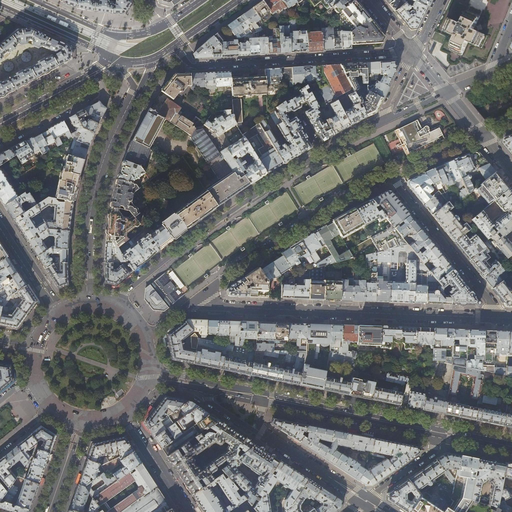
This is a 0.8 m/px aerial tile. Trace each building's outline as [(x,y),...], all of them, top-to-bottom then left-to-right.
[(98,10),(100,10),(107,11),(111,11),(114,12),(124,12),(131,2),(129,0),(62,0),(63,2),(67,3),(75,5),(82,7),(93,9),(98,10)] [(263,0),(262,1),(269,11),(272,15),(277,11),(276,10),(278,8),(279,10),(283,8),(284,9),(285,9),(287,8),(287,7),(288,6),(283,0),(263,0)] [(321,0),(325,5),(327,4),(330,8),(340,0),(321,0)] [(353,0),(340,0),(330,8),(321,16),(327,18),(328,18),(328,15),(335,10),(338,13),(343,9),(342,7),(342,5),(343,5),(344,4),(344,3),(345,3),(347,6),(353,0)] [(367,17),(353,0),(347,6),(343,9),(338,13),(334,16),(340,24),(350,28),(350,34),(351,44),(382,42),(384,38),(367,17)] [(394,0),(389,4),(393,9),(395,11),(405,3),(409,0),(394,0)] [(257,4),(252,8),(259,18),(269,11),(262,1),(257,4)] [(416,29),(426,8),(414,2),(412,6),(412,10),(413,11),(412,12),(411,12),(410,12),(409,12),(409,13),(409,14),(407,12),(408,11),(408,10),(409,10),(409,9),(410,9),(410,8),(409,8),(409,7),(408,7),(405,3),(395,11),(410,29),(416,29)] [(248,11),(244,14),(257,32),(258,32),(261,31),(261,30),(262,30),(260,27),(259,27),(255,23),(260,20),(259,18),(252,8),(248,11)] [(449,50),(462,56),(468,42),(481,48),(487,36),(474,29),(479,17),(467,11),(462,23),(460,23),(448,18),(442,30),(456,36),(449,50)] [(240,16),(236,20),(247,36),(249,35),(257,32),(244,14),(240,16)] [(247,36),(236,20),(232,22),(227,25),(230,29),(237,39),(244,36),(247,36)] [(279,25),(279,28),(281,53),(285,53),(291,53),(289,30),(289,24),(279,25)] [(302,31),(298,31),(299,52),(305,52),(308,51),(307,33),(306,27),(302,27),(302,31)] [(17,30),(0,44),(0,97),(2,96),(23,85),(46,73),(61,65),(71,60),(71,47),(56,40),(46,36),(36,31),(30,28),(27,29),(17,30)] [(274,39),(267,40),(268,54),(274,54),(281,53),(279,28),(273,29),(274,39)] [(321,28),(321,34),(323,51),(330,50),(334,50),(333,40),(330,40),(330,37),(333,37),(333,29),(333,28),(321,28)] [(340,29),(333,29),(333,37),(333,40),(334,50),(339,50),(342,49),(341,34),(340,29)] [(292,30),(289,30),(291,53),(294,52),(299,52),(298,31),(292,32),(292,30)] [(213,37),(219,44),(225,39),(219,32),(213,37)] [(258,32),(257,32),(249,35),(250,55),(254,55),(259,54),(258,33),(258,32)] [(311,33),(307,33),(308,51),(313,51),(323,51),(321,34),(320,34),(320,33),(319,32),(316,32),(315,33),(315,34),(311,34),(311,33)] [(260,33),(258,33),(259,54),(263,54),(268,54),(267,40),(267,37),(262,37),(262,36),(260,36),(260,33)] [(350,34),(341,34),(342,49),(347,49),(351,49),(351,44),(350,34)] [(249,35),(247,36),(244,36),(244,42),(237,43),(238,56),(245,55),(250,55),(249,35)] [(210,39),(206,43),(211,50),(212,57),(215,57),(221,57),(220,46),(219,44),(213,37),(210,39)] [(219,44),(220,46),(221,57),(232,56),(238,56),(237,43),(237,40),(233,40),(233,43),(219,44)] [(207,58),(212,57),(211,50),(206,43),(199,48),(193,54),(195,58),(207,58)] [(380,75),(379,76),(381,77),(381,75),(382,76),(379,83),(388,87),(398,66),(394,61),(388,61),(379,62),(380,75)] [(370,63),(365,63),(366,77),(370,76),(370,75),(373,75),(373,77),(370,77),(370,81),(372,81),(374,81),(376,82),(377,82),(379,76),(380,75),(379,62),(370,63)] [(367,87),(367,81),(366,77),(365,63),(353,64),(340,64),(354,92),(362,87),(367,87)] [(331,65),(322,66),(322,74),(328,85),(350,126),(356,122),(367,117),(354,92),(340,64),(331,65)] [(311,66),(303,67),(303,81),(304,82),(313,81),(313,80),(315,80),(315,81),(320,89),(328,85),(322,74),(322,66),(311,66)] [(294,67),(288,68),(289,82),(289,87),(293,86),(293,85),(297,85),(297,84),(305,83),(304,82),(303,81),(303,67),(294,67)] [(265,69),(265,76),(266,90),(273,89),(273,88),(279,88),(278,83),(279,84),(279,81),(279,79),(281,79),(280,77),(282,77),(281,73),(285,73),(285,82),(289,82),(288,68),(276,68),(265,69)] [(222,72),(215,72),(217,95),(217,99),(232,98),(230,78),(230,71),(222,72)] [(212,72),(204,73),(205,87),(205,89),(207,89),(207,95),(217,95),(215,72),(212,72)] [(199,73),(190,74),(191,86),(191,88),(194,90),(197,87),(198,87),(205,87),(204,73),(199,73)] [(187,86),(191,86),(190,74),(187,74),(174,75),(161,91),(173,100),(179,91),(180,92),(181,92),(182,93),(183,92),(187,86)] [(247,77),(230,78),(232,98),(232,110),(233,115),(233,120),(236,125),(237,126),(241,126),(241,122),(242,122),(240,95),(246,95),(246,96),(250,96),(250,95),(266,94),(266,90),(265,76),(259,76),(247,77)] [(372,81),(370,81),(367,81),(367,87),(367,91),(382,99),(383,99),(383,98),(384,97),(384,96),(385,94),(386,91),(387,91),(387,90),(387,88),(388,88),(387,88),(388,87),(379,83),(377,82),(376,82),(374,86),(374,85),(373,84),(372,84),(372,81)] [(328,85),(320,89),(321,91),(320,91),(319,91),(319,92),(319,93),(320,93),(321,93),(325,102),(325,103),(325,104),(325,105),(326,105),(327,105),(327,104),(327,103),(329,102),(330,105),(334,114),(335,116),(329,119),(326,120),(325,121),(333,135),(341,130),(350,126),(328,85)] [(291,100),(297,109),(300,107),(300,106),(301,106),(301,105),(300,105),(300,104),(306,101),(308,105),(314,101),(310,93),(307,94),(305,91),(308,89),(306,86),(299,91),(301,95),(296,98),(295,97),(292,99),(291,100)] [(375,112),(382,99),(367,91),(367,87),(362,87),(354,92),(367,117),(371,115),(375,112)] [(142,122),(132,141),(148,148),(149,149),(165,119),(175,125),(191,136),(190,137),(207,163),(221,154),(235,174),(235,175),(236,175),(237,175),(239,177),(213,195),(211,192),(210,191),(208,193),(217,206),(223,202),(242,189),(250,184),(215,133),(205,126),(195,128),(192,126),(193,123),(181,116),(177,114),(181,108),(167,99),(157,114),(149,108),(142,122)] [(297,109),(291,100),(290,100),(289,100),(287,102),(287,103),(284,105),(282,103),(276,107),(278,111),(278,113),(276,113),(284,127),(286,125),(287,126),(287,127),(288,127),(289,128),(290,128),(292,131),(290,132),(292,134),(291,134),(293,137),(290,138),(300,154),(311,147),(302,132),(294,118),(289,121),(287,118),(284,114),(290,110),(290,111),(291,111),(292,111),(293,112),(295,110),(297,109)] [(318,107),(314,101),(308,105),(310,109),(305,112),(312,124),(320,119),(319,117),(320,116),(318,112),(317,112),(316,112),(315,110),(317,109),(317,108),(318,108),(318,107)] [(95,104),(90,106),(95,114),(101,117),(104,112),(106,109),(99,102),(95,104)] [(87,108),(84,110),(89,120),(98,124),(100,120),(101,117),(95,114),(90,106),(87,108)] [(79,112),(75,114),(82,128),(94,133),(96,129),(98,124),(89,120),(84,110),(79,112)] [(204,125),(205,126),(215,133),(250,184),(254,181),(266,174),(258,159),(246,141),(243,137),(238,140),(238,142),(237,141),(235,143),(235,144),(234,144),(233,144),(232,145),(231,145),(223,133),(224,132),(225,132),(227,131),(227,130),(228,130),(230,129),(230,128),(231,128),(236,125),(233,120),(233,115),(230,116),(229,110),(224,111),(224,116),(221,116),(216,119),(215,118),(217,117),(213,111),(204,125)] [(290,138),(284,127),(276,113),(275,111),(270,114),(286,141),(286,142),(287,142),(288,142),(289,144),(286,146),(285,144),(284,144),(282,145),(281,145),(281,146),(281,147),(282,148),(280,149),(279,147),(279,146),(279,145),(269,129),(271,129),(267,123),(266,124),(263,119),(259,123),(283,163),(291,159),(300,154),(290,138)] [(82,128),(75,114),(69,118),(74,126),(77,128),(76,131),(70,134),(72,138),(73,140),(76,141),(89,146),(94,133),(82,128)] [(321,122),(320,119),(312,124),(322,141),(328,137),(333,135),(325,121),(325,120),(321,122)] [(395,131),(406,154),(417,149),(419,152),(441,141),(439,137),(443,135),(439,128),(424,135),(423,134),(428,131),(426,128),(420,131),(418,128),(420,127),(417,120),(395,131)] [(48,129),(49,130),(55,141),(57,146),(62,143),(59,137),(65,133),(68,137),(69,140),(72,138),(70,134),(63,121),(58,124),(48,129)] [(242,135),(243,137),(246,141),(256,134),(263,146),(258,149),(262,157),(258,159),(266,174),(271,171),(283,163),(259,123),(242,135)] [(45,132),(41,134),(47,145),(55,141),(49,130),(45,132)] [(37,136),(33,138),(39,149),(42,154),(46,152),(43,147),(47,145),(41,134),(37,136)] [(29,139),(25,141),(32,153),(39,149),(33,138),(33,137),(29,139)] [(19,144),(9,150),(14,157),(16,155),(23,165),(26,163),(26,161),(27,161),(26,159),(33,154),(32,153),(25,141),(19,144)] [(84,160),(89,146),(76,141),(73,150),(70,149),(68,156),(84,160)] [(150,150),(149,149),(148,148),(132,141),(128,150),(127,153),(124,161),(140,167),(144,172),(147,171),(145,169),(143,168),(146,161),(147,161),(147,160),(149,156),(149,155),(149,154),(150,150)] [(14,157),(9,150),(4,153),(0,154),(0,165),(2,165),(1,163),(3,162),(2,161),(4,160),(5,163),(14,157)] [(459,157),(453,160),(468,194),(479,185),(495,172),(492,168),(485,174),(483,172),(471,182),(469,182),(468,179),(469,178),(469,176),(468,175),(467,176),(466,174),(489,164),(483,157),(479,153),(473,151),(459,157)] [(79,176),(84,160),(68,156),(67,155),(63,171),(79,176)] [(448,162),(443,164),(454,189),(460,201),(468,194),(453,160),(448,162)] [(145,174),(144,172),(140,167),(124,161),(117,179),(133,184),(134,180),(135,181),(145,174)] [(437,167),(434,168),(441,185),(444,192),(441,194),(447,202),(448,203),(450,202),(448,196),(447,196),(447,195),(446,195),(446,194),(446,193),(447,193),(454,190),(453,189),(454,189),(443,164),(441,165),(437,167)] [(429,171),(424,173),(435,187),(441,185),(434,168),(429,171)] [(0,169),(0,199),(4,206),(18,197),(0,169)] [(73,202),(79,176),(63,171),(62,171),(61,172),(62,172),(61,178),(60,177),(57,189),(58,190),(56,199),(73,202)] [(509,188),(495,172),(479,185),(494,201),(509,188)] [(438,191),(435,187),(424,173),(416,177),(408,181),(407,184),(415,194),(423,204),(433,195),(438,191)] [(137,185),(133,184),(117,179),(110,207),(119,209),(120,206),(123,206),(123,208),(124,208),(124,210),(129,211),(132,214),(134,217),(139,213),(138,211),(138,209),(136,207),(134,207),(133,206),(133,205),(132,204),(131,202),(131,201),(131,200),(132,195),(133,194),(133,193),(136,191),(135,191),(139,188),(137,185)] [(511,192),(509,188),(494,201),(500,208),(500,209),(503,212),(504,211),(506,213),(495,222),(493,219),(492,221),(494,223),(493,224),(482,211),(481,211),(471,220),(487,239),(489,237),(511,218),(511,214),(511,192)] [(202,217),(217,206),(208,193),(206,191),(175,214),(186,229),(202,217)] [(380,195),(371,199),(394,228),(397,226),(401,222),(410,215),(391,192),(387,191),(380,195)] [(26,195),(25,193),(18,197),(4,206),(14,220),(25,212),(21,205),(21,204),(25,201),(27,202),(31,208),(36,205),(29,193),(26,195)] [(439,203),(433,195),(423,204),(427,209),(432,215),(442,206),(441,206),(442,205),(442,204),(440,202),(439,202),(439,203)] [(69,231),(73,202),(56,199),(48,197),(36,205),(39,212),(48,206),(54,207),(54,214),(52,214),(51,215),(51,217),(52,218),(53,218),(53,221),(43,220),(44,222),(47,229),(56,230),(58,230),(69,231)] [(363,204),(354,208),(363,224),(371,237),(379,252),(391,249),(407,244),(394,228),(371,199),(363,204)] [(452,208),(448,203),(447,202),(442,206),(432,215),(443,228),(454,242),(464,234),(469,229),(464,223),(461,226),(458,222),(457,223),(457,222),(457,221),(458,220),(457,218),(457,217),(456,216),(455,216),(454,216),(453,216),(452,216),(451,215),(452,215),(449,211),(448,212),(448,211),(452,208)] [(39,212),(36,205),(31,208),(25,212),(14,220),(15,223),(27,241),(47,229),(44,222),(36,227),(34,225),(34,224),(35,224),(33,221),(32,221),(30,218),(40,212),(39,212)] [(119,209),(110,207),(109,214),(107,227),(107,230),(106,241),(114,241),(115,239),(117,237),(118,237),(119,239),(115,242),(119,250),(125,245),(130,241),(126,236),(126,233),(135,227),(137,227),(140,225),(134,217),(132,214),(128,217),(123,217),(122,215),(123,210),(119,209)] [(338,218),(332,221),(341,237),(363,224),(354,208),(348,212),(338,218)] [(161,224),(162,226),(172,239),(180,234),(186,229),(175,214),(161,224)] [(417,250),(422,246),(423,248),(431,242),(421,229),(410,215),(401,222),(403,224),(399,228),(397,226),(394,228),(407,244),(415,254),(419,252),(417,250)] [(511,218),(489,237),(507,259),(511,254),(511,245),(504,236),(511,229),(511,218)] [(324,226),(317,230),(325,244),(330,252),(336,262),(341,261),(353,258),(348,250),(341,237),(332,221),(324,226)] [(149,234),(148,235),(159,250),(164,246),(172,239),(162,226),(157,230),(155,228),(153,230),(154,232),(150,235),(149,234)] [(42,240),(48,236),(47,229),(27,241),(37,256),(51,247),(49,239),(47,241),(48,242),(46,243),(45,240),(43,242),(42,240)] [(56,233),(56,230),(47,229),(48,236),(49,239),(51,240),(52,236),(54,237),(54,238),(54,247),(51,247),(51,249),(68,249),(69,231),(58,230),(58,233),(56,233)] [(309,235),(300,240),(310,255),(316,264),(321,261),(315,251),(325,244),(317,230),(309,235)] [(128,249),(125,245),(119,250),(125,262),(133,271),(133,270),(146,260),(155,253),(159,250),(148,235),(147,234),(146,235),(128,249)] [(468,239),(464,234),(454,242),(461,251),(469,260),(484,247),(481,244),(474,234),(468,239)] [(371,237),(348,250),(353,258),(365,255),(377,252),(379,252),(371,237)] [(295,244),(289,247),(297,259),(302,255),(303,257),(306,258),(310,255),(300,240),(295,244)] [(115,242),(114,241),(106,241),(105,252),(105,258),(105,263),(113,263),(120,262),(125,262),(119,250),(115,242)] [(423,248),(425,250),(420,254),(419,252),(415,254),(427,268),(437,281),(440,279),(438,277),(443,273),(445,275),(453,268),(443,256),(431,242),(423,248)] [(414,303),(415,282),(411,282),(411,280),(415,280),(415,254),(407,244),(391,249),(390,262),(390,270),(397,270),(397,262),(398,253),(399,251),(404,251),(406,253),(406,262),(406,282),(390,282),(389,302),(401,302),(414,303)] [(52,254),(51,249),(51,247),(37,256),(45,269),(53,264),(54,263),(53,258),(52,259),(52,258),(51,258),(50,258),(48,255),(49,254),(52,254)] [(281,253),(283,255),(289,265),(293,262),(295,264),(296,265),(299,263),(297,259),(289,247),(285,250),(281,253)] [(488,252),(484,247),(469,260),(477,270),(483,278),(499,265),(495,260),(490,264),(487,260),(487,259),(487,258),(488,258),(488,257),(487,256),(486,254),(488,252)] [(67,263),(68,249),(51,249),(52,254),(53,258),(54,263),(60,263),(67,263)] [(390,262),(391,249),(379,252),(377,252),(377,262),(390,262)] [(398,253),(397,262),(406,262),(406,253),(404,251),(399,251),(398,253)] [(327,257),(321,261),(316,264),(317,267),(325,265),(336,262),(330,252),(325,255),(327,257)] [(377,262),(377,252),(365,255),(365,272),(371,272),(370,273),(370,280),(370,281),(372,281),(372,283),(365,283),(364,301),(370,301),(375,301),(376,274),(377,262)] [(427,268),(415,254),(415,280),(415,282),(414,303),(420,303),(426,303),(427,268)] [(277,259),(272,263),(280,275),(291,268),(289,265),(283,255),(277,259)] [(0,283),(17,272),(8,257),(0,261),(0,283)] [(341,261),(336,262),(325,265),(324,273),(335,273),(335,281),(324,280),(323,299),(332,300),(340,300),(341,279),(341,261)] [(133,271),(125,262),(120,262),(122,264),(116,270),(112,269),(113,263),(105,263),(105,282),(110,284),(113,284),(115,285),(116,285),(118,283),(125,277),(132,271),(133,271)] [(67,263),(60,263),(60,266),(56,269),(53,264),(45,269),(54,282),(58,288),(68,284),(67,263)] [(266,266),(260,270),(268,281),(268,284),(270,283),(269,281),(273,278),(276,278),(280,275),(272,263),(266,266)] [(325,265),(317,267),(309,269),(308,299),(309,299),(316,299),(323,300),(323,299),(324,280),(324,273),(325,265)] [(506,275),(499,265),(483,278),(487,283),(492,289),(501,281),(500,280),(506,275)] [(258,268),(244,278),(248,284),(249,285),(249,288),(249,297),(258,297),(267,297),(267,295),(268,284),(268,281),(260,270),(258,268)] [(443,288),(437,281),(427,268),(426,303),(438,304),(450,304),(450,298),(448,295),(443,288)] [(453,268),(445,275),(444,276),(445,278),(443,279),(441,278),(440,279),(437,281),(443,288),(448,284),(451,287),(449,288),(450,290),(448,292),(450,294),(448,295),(450,298),(450,304),(459,304),(471,305),(478,305),(480,302),(466,284),(453,268)] [(294,284),(294,285),(293,298),(302,299),(308,299),(309,269),(304,270),(303,271),(303,280),(303,285),(294,284)] [(125,277),(118,283),(119,285),(134,273),(132,271),(125,277)] [(294,273),(294,280),(294,283),(296,283),(296,279),(296,281),(302,279),(302,271),(294,273)] [(26,285),(17,272),(0,283),(0,290),(6,287),(8,290),(7,290),(7,292),(9,296),(11,295),(13,294),(26,285)] [(382,274),(376,274),(375,301),(382,302),(389,302),(390,282),(382,281),(382,274)] [(176,303),(156,278),(153,280),(151,282),(148,285),(146,287),(145,293),(144,299),(146,302),(149,305),(151,308),(153,310),(157,311),(167,312),(168,310),(171,308),(174,306),(176,303)] [(248,284),(244,278),(235,284),(227,290),(228,296),(240,296),(249,297),(249,288),(247,288),(247,290),(246,289),(246,287),(244,286),(246,285),(247,285),(248,284)] [(347,279),(341,279),(340,300),(346,300),(352,300),(353,280),(353,278),(347,278),(347,279)] [(365,280),(353,280),(352,300),(357,301),(364,301),(365,283),(365,280)] [(502,280),(501,281),(492,289),(499,298),(506,306),(511,306),(511,286),(511,287),(511,288),(511,290),(511,291),(511,292),(510,294),(508,293),(509,292),(509,291),(510,289),(509,287),(507,287),(504,285),(505,283),(502,280)] [(293,298),(294,285),(287,285),(287,283),(283,283),(281,285),(281,298),(287,298),(293,298)] [(38,299),(28,284),(26,286),(36,300),(38,299)] [(26,286),(26,285),(13,294),(15,298),(20,295),(22,299),(18,305),(16,303),(14,305),(27,315),(34,306),(37,302),(36,300),(26,286)] [(5,299),(4,300),(3,302),(2,305),(0,315),(0,325),(1,325),(16,328),(17,328),(20,324),(27,315),(14,305),(12,308),(15,310),(10,316),(6,315),(8,307),(4,307),(8,301),(5,299)] [(188,319),(185,321),(193,331),(199,331),(199,333),(200,333),(200,334),(201,334),(201,339),(207,340),(207,334),(207,320),(199,320),(188,319)] [(212,320),(207,320),(207,334),(216,334),(216,336),(217,336),(217,335),(218,320),(212,320)] [(223,321),(218,320),(217,335),(228,336),(228,335),(228,321),(223,321)] [(182,340),(193,331),(185,321),(178,327),(168,335),(170,346),(171,355),(172,359),(183,362),(189,363),(193,364),(196,351),(183,349),(182,340)] [(234,321),(228,321),(228,335),(235,336),(234,345),(239,346),(240,321),(234,321)] [(249,322),(240,321),(239,346),(243,347),(243,342),(244,342),(245,338),(250,339),(250,337),(257,338),(257,322),(249,322)] [(274,338),(275,323),(266,322),(257,322),(257,338),(256,350),(273,350),(274,338)] [(281,323),(275,323),(274,338),(283,338),(283,339),(287,340),(287,323),(281,323)] [(292,323),(287,323),(287,340),(287,342),(290,342),(290,341),(296,341),(296,339),(297,323),(292,323)] [(301,324),(297,323),(296,339),(306,339),(307,327),(307,324),(301,324)] [(330,343),(331,325),(319,324),(310,324),(310,327),(307,327),(306,339),(306,351),(304,361),(313,363),(315,348),(315,341),(320,341),(320,343),(330,343)] [(336,325),(331,325),(330,343),(330,347),(339,347),(338,354),(341,355),(342,325),(336,325)] [(350,325),(342,325),(341,355),(355,358),(356,353),(356,351),(352,350),(351,352),(348,351),(348,344),(349,343),(349,342),(348,342),(357,342),(358,326),(350,325)] [(369,326),(358,326),(357,342),(357,345),(380,345),(380,326),(369,326)] [(390,327),(380,326),(380,345),(380,347),(390,349),(390,345),(393,342),(394,342),(394,343),(396,343),(399,344),(402,343),(402,342),(403,342),(405,345),(405,350),(414,348),(414,343),(415,328),(405,327),(390,327)] [(421,344),(433,345),(433,328),(424,328),(415,328),(414,343),(418,343),(418,346),(419,347),(420,347),(421,346),(421,345),(421,344)] [(445,329),(433,328),(433,345),(432,357),(432,361),(438,362),(447,363),(452,364),(452,349),(441,349),(441,346),(452,347),(453,329),(445,329)] [(453,329),(452,347),(452,349),(452,364),(454,365),(462,366),(466,367),(467,360),(467,346),(468,330),(461,329),(453,329)] [(477,330),(468,330),(467,346),(474,346),(473,348),(475,349),(476,348),(476,355),(483,356),(483,330),(477,330)] [(489,330),(483,330),(483,356),(482,361),(482,370),(485,371),(494,373),(494,366),(494,353),(495,331),(489,330)] [(502,331),(495,331),(494,353),(507,353),(508,331),(502,331)] [(201,339),(198,338),(198,340),(197,345),(224,350),(223,354),(225,355),(227,344),(217,342),(207,340),(201,339)] [(229,358),(224,357),(222,369),(234,372),(250,375),(255,350),(251,349),(248,362),(233,359),(233,356),(229,355),(229,358)] [(201,352),(196,351),(193,364),(220,369),(222,369),(224,357),(220,356),(220,353),(215,352),(215,355),(206,353),(206,350),(202,350),(201,352)] [(256,350),(255,350),(250,375),(258,377),(274,380),(280,381),(283,369),(278,368),(279,365),(275,365),(274,367),(269,366),(270,363),(267,363),(267,366),(263,365),(264,360),(262,360),(263,355),(278,358),(279,354),(286,354),(287,351),(273,350),(256,350)] [(306,351),(287,351),(286,354),(285,361),(295,363),(294,369),(290,368),(291,367),(287,367),(287,370),(283,369),(280,381),(290,383),(299,385),(304,361),(306,351)] [(338,354),(330,352),(328,359),(354,365),(355,358),(341,355),(338,354)] [(482,361),(467,360),(466,367),(477,369),(482,370),(482,361)] [(322,390),(325,377),(326,371),(317,369),(316,371),(312,370),(313,363),(304,361),(299,385),(309,387),(322,390)] [(435,381),(438,362),(432,361),(427,383),(433,384),(433,381),(435,381)] [(0,363),(0,390),(12,381),(10,367),(10,365),(0,363)] [(454,365),(452,364),(447,363),(443,383),(445,383),(444,385),(450,386),(454,365)] [(500,366),(494,366),(494,373),(506,375),(506,366),(500,366)] [(353,370),(352,373),(348,395),(359,397),(371,399),(373,387),(375,378),(375,376),(358,372),(358,371),(353,370)] [(376,371),(375,376),(375,378),(404,384),(404,381),(410,382),(411,377),(397,374),(397,377),(390,375),(391,373),(387,372),(386,374),(381,373),(381,371),(376,371)] [(330,378),(325,377),(322,390),(334,392),(348,395),(352,373),(348,372),(348,374),(347,374),(346,381),(341,380),(341,378),(338,377),(337,379),(333,379),(334,376),(330,375),(330,378)] [(394,391),(373,387),(371,399),(385,402),(400,405),(402,392),(398,391),(398,389),(395,388),(394,391)] [(422,409),(424,397),(425,394),(410,391),(407,406),(414,408),(422,409)] [(501,399),(480,395),(478,404),(482,404),(482,402),(495,405),(496,403),(500,404),(501,399)] [(165,396),(155,409),(145,423),(147,425),(149,429),(165,417),(163,416),(164,414),(165,415),(166,414),(165,413),(168,409),(172,412),(188,401),(174,398),(165,396)] [(433,399),(424,397),(422,409),(442,414),(444,414),(447,402),(443,401),(443,398),(434,396),(433,399)] [(191,402),(188,401),(172,412),(168,415),(173,424),(175,423),(177,421),(198,406),(195,404),(191,402)] [(477,408),(447,402),(444,414),(447,414),(475,420),(477,408)] [(203,410),(198,406),(177,421),(182,429),(183,429),(184,429),(185,428),(185,427),(185,426),(185,425),(193,419),(196,424),(210,414),(203,410)] [(497,412),(477,408),(475,420),(489,423),(503,426),(506,413),(501,412),(501,410),(498,409),(497,412)] [(511,412),(510,414),(506,413),(503,426),(511,427),(511,412)] [(214,417),(210,414),(196,424),(195,425),(201,433),(208,427),(219,420),(214,417)] [(173,424),(168,415),(165,417),(149,429),(152,432),(158,442),(159,443),(162,448),(182,434),(175,423),(173,424)] [(303,431),(306,431),(307,425),(296,422),(273,418),(271,424),(281,430),(292,438),(299,442),(304,435),(302,434),(303,431)] [(216,467),(225,461),(228,464),(256,444),(234,430),(219,420),(208,427),(215,432),(214,433),(213,432),(208,432),(204,434),(203,435),(204,436),(202,437),(200,434),(195,437),(198,442),(192,446),(188,442),(167,457),(178,473),(192,494),(202,487),(199,482),(201,480),(205,485),(215,478),(211,473),(216,470),(216,469),(216,468),(216,467)] [(200,434),(201,433),(195,425),(184,432),(182,434),(162,448),(164,452),(167,457),(188,442),(195,437),(200,434)] [(322,428),(307,425),(306,431),(308,432),(307,437),(304,435),(299,442),(310,449),(322,457),(328,446),(318,441),(319,438),(330,441),(333,430),(322,428)] [(36,430),(31,434),(36,441),(40,439),(43,441),(41,447),(40,446),(39,447),(38,450),(49,453),(52,445),(55,435),(48,431),(41,426),(36,430)] [(341,431),(333,430),(330,441),(332,442),(330,447),(328,446),(322,457),(328,461),(334,465),(341,453),(335,449),(336,446),(340,446),(340,445),(344,446),(347,433),(341,431)] [(360,435),(347,433),(344,446),(343,447),(347,448),(348,448),(348,447),(351,447),(351,448),(364,451),(364,450),(371,451),(374,438),(360,435)] [(36,441),(31,434),(23,440),(16,446),(28,461),(29,460),(30,458),(31,456),(27,450),(28,450),(29,450),(34,446),(36,449),(36,441)] [(98,442),(92,444),(90,451),(87,459),(99,463),(99,464),(100,464),(103,469),(105,471),(120,461),(134,451),(129,444),(124,436),(118,438),(114,439),(103,441),(98,442)] [(374,438),(371,451),(392,456),(392,457),(387,460),(394,470),(405,463),(419,453),(417,447),(395,442),(374,438)] [(271,468),(274,469),(280,460),(274,456),(262,448),(256,444),(228,464),(221,469),(224,473),(227,477),(232,483),(234,481),(238,486),(245,492),(245,493),(242,495),(245,499),(246,499),(249,495),(251,496),(247,501),(250,505),(252,502),(271,473),(272,471),(270,469),(271,468)] [(10,451),(3,457),(11,467),(19,460),(24,466),(27,463),(28,461),(16,446),(10,451)] [(38,450),(36,449),(34,452),(33,453),(32,454),(36,455),(36,456),(37,457),(36,457),(36,458),(33,457),(32,461),(29,460),(28,461),(27,463),(44,469),(45,465),(47,460),(49,454),(49,453),(38,450)] [(107,478),(103,473),(101,474),(99,476),(84,487),(88,493),(92,498),(141,463),(140,460),(136,453),(134,451),(120,461),(121,463),(123,466),(112,474),(111,475),(111,476),(112,477),(110,478),(107,478)] [(341,453),(334,465),(346,473),(358,481),(366,469),(359,465),(360,464),(356,461),(352,459),(348,456),(348,457),(341,453)] [(450,468),(457,470),(460,455),(455,454),(449,453),(443,454),(440,456),(422,469),(408,479),(419,496),(421,495),(418,490),(442,474),(445,478),(444,479),(453,491),(456,478),(453,478),(448,470),(447,470),(448,469),(450,468)] [(470,457),(460,455),(457,470),(456,476),(456,478),(453,491),(452,496),(469,499),(474,477),(475,470),(477,459),(470,457)] [(11,467),(3,457),(0,459),(0,482),(7,491),(11,485),(16,478),(9,468),(11,467)] [(382,479),(394,470),(387,460),(386,458),(368,471),(366,469),(358,481),(364,485),(366,486),(372,486),(382,479)] [(99,463),(87,459),(83,472),(78,484),(84,487),(99,476),(97,473),(97,472),(98,472),(99,471),(97,470),(100,464),(99,464),(99,463)] [(484,460),(477,459),(475,470),(477,471),(477,475),(474,477),(469,499),(473,500),(477,501),(481,484),(486,481),(486,480),(489,481),(492,486),(488,504),(490,505),(497,508),(497,503),(501,486),(502,479),(500,479),(499,478),(500,476),(503,477),(505,464),(500,463),(484,460)] [(271,473),(252,502),(255,504),(253,508),(255,510),(256,511),(315,511),(314,509),(312,507),(309,510),(308,509),(305,510),(306,511),(305,511),(302,511),(300,508),(300,504),(295,504),(291,507),(292,504),(309,478),(294,469),(280,460),(274,469),(273,470),(276,472),(274,475),(271,473)] [(44,469),(27,463),(24,466),(29,468),(28,470),(31,472),(30,472),(30,473),(30,474),(27,473),(26,473),(25,473),(20,472),(17,477),(24,479),(39,484),(41,477),(42,474),(44,469)] [(154,482),(146,469),(141,463),(92,498),(99,507),(101,510),(102,511),(120,511),(156,485),(154,482)] [(511,465),(505,464),(503,477),(511,478),(511,465)] [(224,479),(221,474),(215,478),(205,485),(202,487),(192,494),(193,496),(203,511),(225,511),(245,499),(242,495),(239,497),(235,490),(237,489),(236,488),(232,483),(227,477),(224,479)] [(315,482),(309,478),(292,504),(295,504),(300,504),(304,498),(305,497),(308,498),(309,498),(309,497),(313,499),(313,498),(321,487),(315,482)] [(34,498),(39,484),(24,479),(15,505),(30,510),(34,498)] [(409,511),(420,496),(419,496),(408,479),(397,486),(387,493),(387,500),(397,506),(405,511),(409,511)] [(84,487),(78,484),(74,498),(70,509),(77,511),(83,511),(84,510),(83,509),(88,493),(84,487)] [(17,487),(11,485),(7,491),(0,500),(1,500),(4,502),(11,504),(14,496),(15,495),(17,488),(17,487)] [(161,492),(156,485),(120,511),(165,511),(171,508),(167,502),(161,492)] [(511,488),(501,486),(497,503),(504,500),(511,496),(511,488)] [(332,494),(321,487),(313,498),(321,503),(322,503),(322,504),(321,505),(314,509),(315,511),(334,511),(342,506),(342,500),(332,494)] [(420,496),(410,511),(409,511),(464,511),(473,500),(469,499),(452,496),(451,500),(453,501),(448,510),(445,508),(441,509),(425,498),(424,499),(420,496)] [(97,508),(99,507),(92,498),(87,511),(98,511),(97,510),(97,508)] [(247,501),(246,499),(245,499),(225,511),(243,511),(252,506),(250,505),(247,501)] [(0,503),(1,500),(0,500),(0,507),(0,508),(11,511),(10,511),(28,511),(30,510),(15,505),(11,504),(4,502),(1,503),(0,503)] [(477,501),(473,500),(464,511),(490,511),(490,505),(488,504),(486,504),(479,502),(477,501)] [(511,511),(511,508),(506,505),(504,500),(497,503),(497,508),(499,509),(500,510),(503,511),(504,511),(511,511)]
